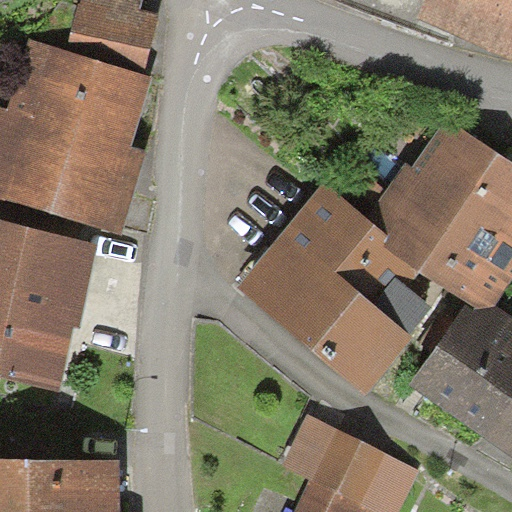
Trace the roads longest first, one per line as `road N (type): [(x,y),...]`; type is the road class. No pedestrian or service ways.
road 1 (residential): [(511,495),(310,373),(170,266)]
road 2 (residential): [(511,99),(222,4)]
road 3 (residential): [(222,4),(195,51),(170,266)]
road 4 (residential): [(170,266),(150,453),(158,511)]
road 5 (track): [(150,453),(0,438)]
